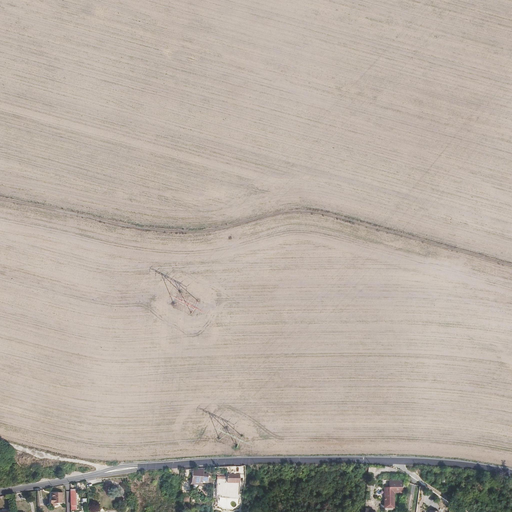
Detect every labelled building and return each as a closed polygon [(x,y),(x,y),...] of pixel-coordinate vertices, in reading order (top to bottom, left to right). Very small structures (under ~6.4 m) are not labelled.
[(202,477),(203,468),(200,469),(199,470),(192,470),(192,475),(191,482),(199,482),(199,480),(203,481),(207,481),(207,478),(202,477)] [(202,484),(203,481),(199,480),(199,482),(191,482),(192,475),(190,475),(190,483),(202,484)] [(227,481),(227,485),(234,485),(234,486),(234,488),(240,488),(239,475),(216,475),(216,481),(227,481)] [(402,487),(389,488),(383,488),(383,506),(392,506),(392,493),(402,493),(402,487)] [(50,499),(50,504),(55,504),(62,504),(62,493),(55,493),(55,494),(51,494),(51,499),(50,499)]
